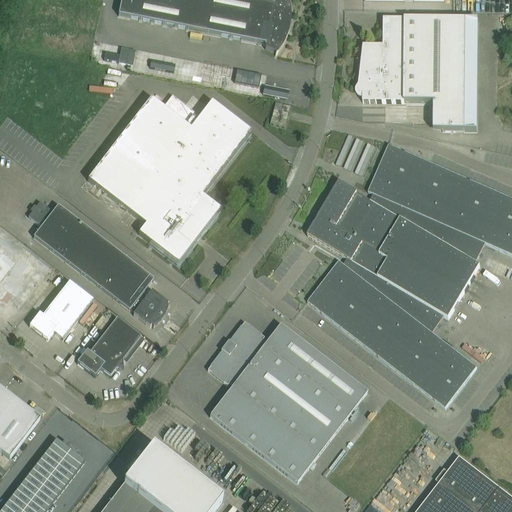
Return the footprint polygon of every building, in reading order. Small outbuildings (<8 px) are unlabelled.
[(290,21),(290,18),(290,15),(290,12),(289,10),(289,7),(288,4),(287,2),(286,0),(285,0),(286,1),(274,1),(273,6),(242,0),(121,0),(118,17),(265,46),(265,51),(275,56),(274,57),(275,57),(276,56),(278,54),(280,52),(281,50),(282,48),(284,45),(285,43),(286,41),(287,38),(286,38),(287,32),(288,27),(290,21)] [(464,134),(465,23),(383,22),(383,49),(363,48),(358,88),(359,88),(361,89),(359,93),(359,94),(358,94),(358,95),(359,95),(359,96),(359,97),(360,97),(361,98),(362,98),(362,104),(433,105),(433,125),(442,125),(442,134),(464,134)] [(251,135),(211,104),(199,119),(172,98),(162,110),(150,101),(87,183),(145,227),(138,236),(178,267),(220,212),(202,198),(251,135)] [(269,125),(284,129),(289,109),(275,105),(269,125)] [(511,201),(389,147),(388,147),(368,195),(373,197),(370,203),(358,196),(338,184),(307,238),(347,261),(343,267),(339,263),(307,304),(445,410),(477,369),(432,335),(443,318),(448,321),(480,268),(475,265),(485,246),(511,257),(511,201)] [(36,209),(34,208),(30,213),(32,214),(28,219),(41,229),(45,224),(42,222),(49,212),(39,204),(36,209)] [(153,282),(57,208),(45,224),(41,229),(33,240),(99,291),(104,285),(109,289),(104,295),(149,330),(151,328),(152,329),(154,328),(156,327),(157,326),(159,324),(161,322),(162,321),(163,320),(164,318),(165,316),(165,315),(166,313),(167,312),(167,310),(168,309),(167,309),(166,308),(168,306),(151,293),(148,297),(144,294),(153,282)] [(0,239),(0,311),(4,315),(19,316),(49,273),(0,239)] [(62,343),(73,328),(93,303),(69,284),(42,319),(39,316),(29,329),(47,343),(52,336),(62,343)] [(104,285),(99,291),(104,295),(109,289),(104,285)] [(140,340),(139,339),(116,321),(89,355),(86,353),(76,366),(94,379),(100,372),(109,380),(116,372),(123,371),(122,364),(140,340)] [(222,354),(207,373),(227,388),(229,386),(233,389),(210,419),(297,486),(367,395),(280,328),(266,345),(262,342),(264,340),(244,325),(230,344),(228,343),(221,353),(222,354)] [(40,421),(0,389),(0,453),(9,461),(40,421)] [(56,442),(1,511),(47,511),(84,464),(70,453),(72,450),(67,446),(65,449),(56,442)] [(215,511),(221,504),(152,450),(123,487),(104,511),(215,511)] [(511,511),(511,500),(459,460),(419,511),(511,511)]
